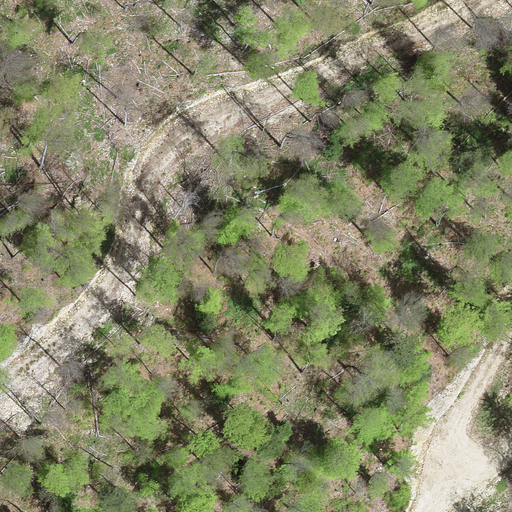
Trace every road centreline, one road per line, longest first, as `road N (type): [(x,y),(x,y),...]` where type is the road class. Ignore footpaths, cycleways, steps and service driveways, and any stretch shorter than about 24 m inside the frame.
road 1 (track): [(480,0),(214,115),(163,152),(115,272),(0,388)]
road 2 (track): [(511,324),(443,457),(438,504),(511,439)]
